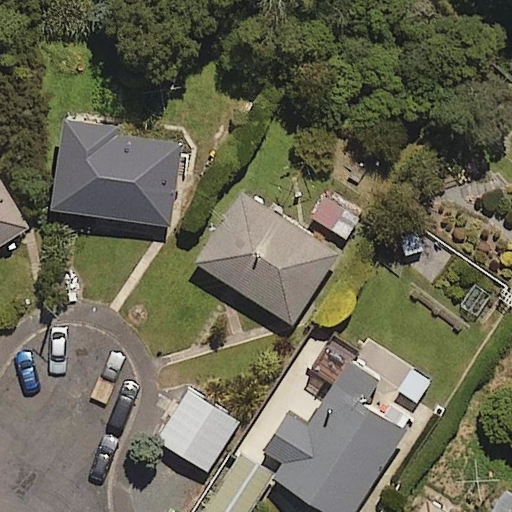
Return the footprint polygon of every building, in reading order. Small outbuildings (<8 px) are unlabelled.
[(168,218),(178,132),(112,124),(113,114),(62,108),(51,204),(168,218)] [(337,242),(240,180),(193,254),(290,316),(337,242)] [(359,207),(325,185),(307,212),(341,234),(359,207)] [(0,241),(22,227),(0,190),(0,241)] [(325,333),(308,359),(331,374),(302,418),(285,407),(262,442),(284,456),(275,470),(339,511),(347,511),(406,422),(363,395),(380,369),(325,333)] [(434,376),(407,360),(391,388),(418,403),(434,376)] [(241,418),(186,382),(153,432),(208,468),(241,418)] [(245,511),(274,465),(241,444),(198,511),(245,511)] [(511,511),(511,486),(502,480),(485,506),(493,511),(511,511)] [(461,511),(428,489),(412,511),(461,511)]
